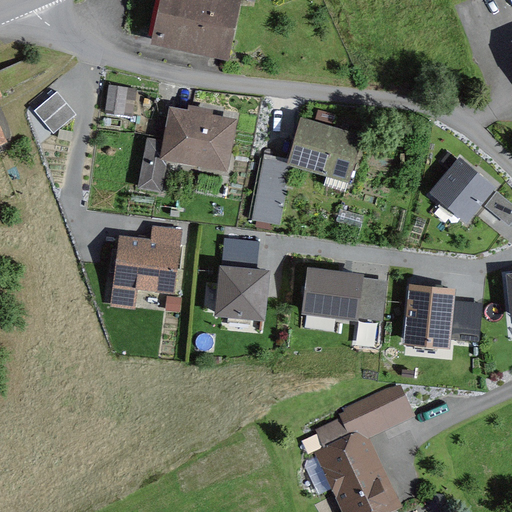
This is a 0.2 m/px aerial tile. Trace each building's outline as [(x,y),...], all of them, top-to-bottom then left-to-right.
[(221,0),(164,0),(156,39),(222,53),(233,2),(221,0)] [(110,87),(106,111),(131,115),(135,90),(110,87)] [(76,114),(57,91),(34,111),(53,133),(76,114)] [(165,155),(222,166),(230,123),(173,112),(167,144),(149,140),(140,187),(159,190),(165,155)] [(357,138),(336,131),(335,134),(302,124),(303,121),(301,120),(289,162),(290,163),(325,173),(322,184),(343,191),(357,138)] [(278,224),(290,163),(289,162),(263,157),(251,219),(278,224)] [(434,192),(465,219),(492,187),(460,161),(434,192)] [(509,223),(511,219),(511,198),(500,187),(486,202),(509,223)] [(361,228),(364,216),(340,209),(336,221),(361,228)] [(151,242),(121,238),(116,284),(172,291),(179,231),(153,227),(151,242)] [(267,272),(222,268),(217,313),(262,318),(267,272)] [(361,277),(310,270),(304,311),(356,317),(361,277)] [(452,291),(412,286),(406,340),(447,344),(452,291)] [(456,332),(484,333),(485,300),(457,299),(456,332)] [(343,413),(354,437),(356,439),(409,414),(396,387),(343,413)] [(368,511),(386,504),(356,439),(354,437),(351,439),(342,421),(319,432),(327,450),(322,453),(349,511),(368,511)]
